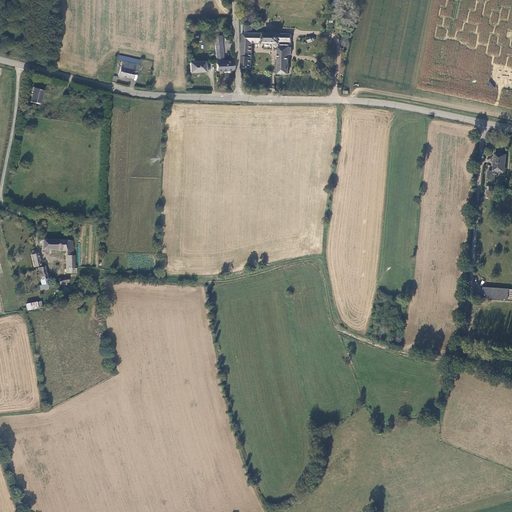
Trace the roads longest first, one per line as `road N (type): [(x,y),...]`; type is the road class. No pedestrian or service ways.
road 1 (tertiary): [(511,128),(369,101),(240,97)]
road 2 (unknown): [(487,123),(460,363)]
road 3 (unclassified): [(20,64),(1,196),(31,221),(41,253),(63,275)]
road 4 (tertiary): [(240,97),(136,94),(20,64)]
